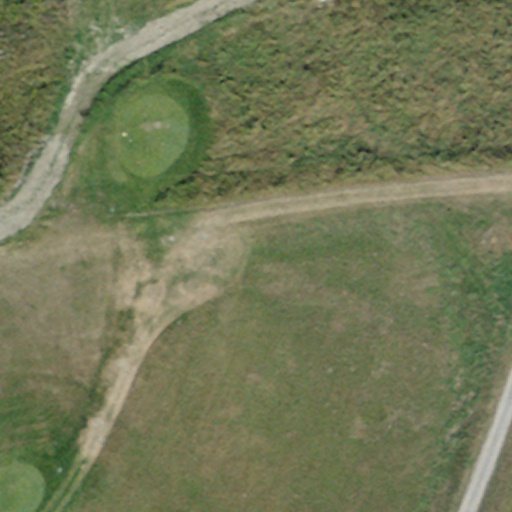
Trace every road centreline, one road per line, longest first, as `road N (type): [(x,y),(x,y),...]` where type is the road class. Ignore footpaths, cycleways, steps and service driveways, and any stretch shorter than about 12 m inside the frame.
road 1 (track): [(51,511),(128,370),(171,318),(227,270)]
road 2 (track): [(511,397),(468,511)]
